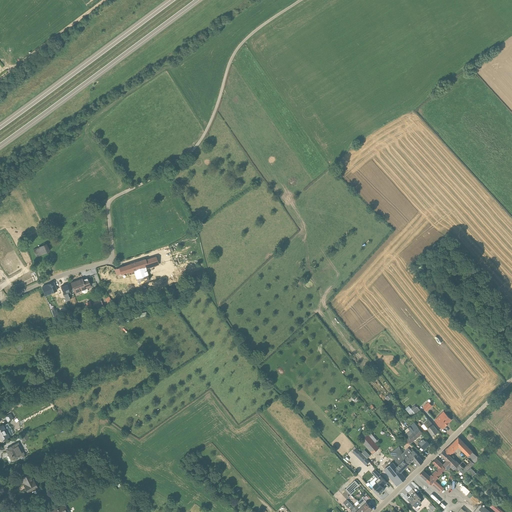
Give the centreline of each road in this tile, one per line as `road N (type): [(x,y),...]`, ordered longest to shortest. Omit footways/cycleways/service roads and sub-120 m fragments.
road 1 (unclassified): [(0,303),(109,261),(107,202),(194,148),(239,46),(300,0)]
road 2 (primary): [(0,144),(197,0)]
road 3 (primary): [(172,0),(0,127)]
road 4 (unclassified): [(374,511),(511,379)]
road 5 (track): [(104,0),(0,78)]
